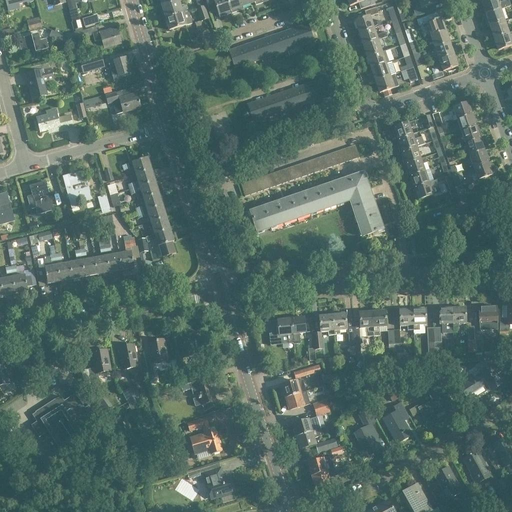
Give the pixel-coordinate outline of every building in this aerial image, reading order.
[(5,0),(7,6),(9,13),(20,10),(18,4),(26,1),(27,3),(33,1),(32,0),(5,0)] [(76,9),(73,0),(66,0),(69,11),(76,9)] [(216,9),(219,18),(227,15),(226,13),(230,11),(226,0),(214,0),(213,0),(205,0),(209,12),(216,9)] [(226,0),(230,11),(231,14),(239,11),(238,8),(242,7),(239,0),(226,0)] [(347,0),(349,6),(358,3),(360,10),(375,5),(373,0),(347,0)] [(412,0),(416,10),(413,11),(415,17),(426,13),(424,7),(436,3),(434,0),(412,0)] [(481,3),(485,14),(485,15),(500,10),(511,6),(509,0),(497,4),(496,0),(488,0),(482,2),(481,3)] [(161,6),(165,18),(182,13),(187,11),(186,6),(180,8),(178,1),(161,6)] [(402,5),(396,7),(399,16),(405,14),(402,5)] [(203,6),(197,8),(198,8),(197,9),(201,21),(208,19),(203,6)] [(376,7),(364,11),(366,17),(354,21),(359,34),(373,29),(382,26),(380,21),(371,24),(369,17),(378,14),(376,7)] [(76,9),(69,11),(72,22),(79,20),(76,9)] [(390,19),(396,17),(393,9),(387,11),(390,19)] [(485,15),(485,14),(482,15),(482,16),(483,16),(485,23),(488,22),(489,27),(504,22),(506,21),(504,14),(501,15),(500,10),(485,15)] [(188,11),(187,11),(182,13),(165,18),(169,31),(192,24),(188,11)] [(96,15),(83,19),(85,27),(99,23),(96,15)] [(430,36),(445,31),(441,19),(429,23),(427,17),(416,21),(418,26),(426,23),(430,36)] [(39,18),(35,19),(26,21),(29,31),(42,28),(39,18)] [(82,28),(80,20),(79,20),(72,22),(71,22),(73,30),(82,28)] [(397,21),(391,23),(394,31),(400,29),(397,21)] [(489,27),(493,39),(508,34),(504,22),(489,27)] [(299,46),(313,41),(307,25),(294,29),(299,46)] [(95,42),(102,40),(104,48),(121,43),(117,29),(109,32),(108,30),(97,33),(95,27),(65,36),(68,43),(93,36),(95,42)] [(299,46),(294,29),(281,34),(286,50),(299,46)] [(359,34),(363,45),(377,40),(387,37),(385,33),(376,36),(373,29),(359,34)] [(67,44),(65,36),(51,31),(49,37),(67,44)] [(445,31),(430,36),(434,48),(449,43),(445,31)] [(404,41),(401,32),(395,34),(398,43),(404,41)] [(411,33),(406,35),(408,43),(414,41),(411,33)] [(48,49),(46,43),(41,44),(38,34),(18,39),(21,53),(35,50),(36,53),(48,49)] [(281,34),(268,38),(274,55),(286,50),(281,34)] [(511,46),(508,34),(493,39),(497,51),(511,46)] [(274,55),(268,38),(255,43),(261,59),(274,55)] [(363,45),(367,57),(381,53),(377,40),(363,45)] [(261,59),(255,43),(242,47),(248,64),(261,59)] [(434,48),(438,60),(453,55),(449,43),(434,48)] [(408,52),(405,45),(399,47),(402,54),(408,52)] [(415,45),(410,47),(413,55),(418,53),(415,45)] [(248,64),(242,47),(229,52),(234,68),(248,64)] [(367,57),(371,69),(389,63),(385,51),(381,53),(367,57)] [(453,55),(438,60),(443,72),(457,67),(453,55)] [(412,64),(409,56),(403,58),(406,66),(412,64)] [(414,59),(417,67),(422,65),(420,57),(414,59)] [(83,74),(104,68),(101,58),(80,64),(83,74)] [(130,73),(125,58),(121,59),(121,58),(108,61),(110,68),(115,66),(116,70),(111,71),(114,80),(119,79),(119,76),(130,73)] [(31,68),(32,73),(26,75),(27,82),(29,81),(34,99),(46,96),(44,84),(54,82),(51,69),(55,68),(54,62),(31,68)] [(375,81),(394,75),(395,74),(391,62),(389,63),(371,69),(375,81)] [(424,64),(422,65),(417,67),(421,78),(428,76),(424,64)] [(413,68),(407,70),(405,71),(409,83),(417,80),(413,68)] [(394,75),(375,81),(379,93),(398,87),(398,86),(394,75)] [(446,85),(462,81),(460,75),(444,79),(446,85)] [(325,78),(312,83),(318,100),(331,95),(325,78)] [(318,100),(312,83),(299,87),(305,104),(318,100)] [(305,104),(299,87),(286,92),(292,109),(305,104)] [(292,109),(286,92),(273,96),(279,113),(292,109)] [(112,104),(118,102),(118,100),(116,93),(105,95),(107,105),(112,104)] [(132,110),(132,112),(140,110),(136,95),(118,100),(118,102),(112,104),(115,115),(132,110)] [(260,101),(266,118),(279,113),(273,96),(260,101)] [(266,118),(260,101),(247,105),(253,122),(266,118)] [(454,121),(457,120),(472,115),(470,109),(471,109),(469,103),(452,108),(455,116),(452,117),(454,121)] [(40,132),(48,130),(49,133),(74,127),(71,116),(58,119),(55,110),(47,112),(48,116),(37,119),(38,123),(37,123),(36,124),(37,128),(38,129),(39,129),(40,132)] [(78,113),(79,120),(86,118),(84,111),(78,113)] [(432,115),(436,127),(440,126),(442,125),(438,113),(432,115)] [(457,120),(461,132),(476,127),(474,121),(475,121),(473,115),(472,116),(472,115),(457,120)] [(427,130),(433,128),(429,117),(423,119),(427,130)] [(414,122),(408,124),(393,129),(395,135),(394,135),(395,141),(397,140),(397,141),(412,136),(410,129),(416,127),(414,122)] [(461,132),(465,144),(480,139),(478,133),(479,133),(478,127),(476,128),(476,127),(461,132)] [(401,153),(421,146),(424,145),(418,133),(412,136),(397,141),(399,147),(398,148),(399,153),(401,152),(401,153)] [(465,144),(469,156),(484,151),(482,145),(483,144),(482,139),(480,140),(480,139),(465,144)] [(348,148),(352,160),(358,158),(354,145),(348,148)] [(421,146),(401,153),(403,159),(402,160),(404,165),(405,164),(405,165),(420,160),(418,153),(423,151),(421,146)] [(352,160),(348,148),(341,150),(346,162),(352,160)] [(346,162),(341,150),(335,152),(339,164),(346,162)] [(469,156),(473,168),(488,163),(486,157),(488,157),(486,151),(484,152),(484,151),(469,156)] [(339,164),(335,152),(329,154),(333,166),(339,164)] [(333,166),(329,154),(322,156),(327,169),(333,166)] [(316,158),(320,171),(327,169),(322,156),(316,158)] [(132,163),(135,175),(151,170),(147,158),(132,163)] [(310,161),(314,173),(320,171),(316,158),(310,161)] [(425,158),(420,160),(405,165),(407,171),(406,172),(408,177),(409,177),(424,172),(422,165),(426,163),(425,158)] [(304,163),(308,175),(314,173),(310,161),(304,163)] [(297,165),(301,177),(308,175),(304,163),(297,165)] [(488,163),(473,168),(475,175),(472,177),(473,182),(492,175),(490,169),(492,168),(490,163),(488,163)] [(291,167),(295,179),(301,177),(297,165),(291,167)] [(285,169),(289,182),(295,179),(291,167),(285,169)] [(107,182),(113,181),(110,169),(103,171),(107,182)] [(278,171),(282,184),(289,182),(285,169),(278,171)] [(135,175),(139,187),(155,182),(151,170),(135,175)] [(79,208),(78,203),(92,199),(84,171),(62,177),(71,210),(79,208)] [(272,174),(276,186),(282,184),(278,171),(272,174)] [(383,229),(363,172),(249,211),(257,233),(349,201),(361,237),(383,229)] [(424,172),(409,177),(411,183),(410,183),(412,189),(413,188),(428,183),(424,172)] [(276,186),(272,174),(266,176),(270,188),(276,186)] [(457,174),(452,175),(452,176),(451,176),(455,188),(461,186),(459,182),(457,174)] [(263,190),(270,188),(266,176),(259,178),(263,190)] [(455,188),(451,176),(445,178),(449,190),(455,188)] [(257,192),(263,190),(259,178),(253,180),(257,192)] [(247,182),(251,194),(257,192),(253,180),(247,182)] [(428,183),(413,188),(415,195),(414,195),(416,201),(440,193),(436,181),(428,183)] [(29,187),(32,196),(27,197),(31,210),(35,208),(37,215),(53,210),(45,182),(29,187)] [(138,201),(143,199),(158,194),(155,182),(139,187),(141,191),(137,192),(137,193),(135,194),(138,201)] [(251,194),(247,182),(240,184),(244,197),(251,194)] [(143,199),(147,211),(162,206),(158,194),(143,199)] [(0,225),(14,221),(10,209),(9,209),(8,204),(9,204),(7,196),(0,197),(0,225)] [(106,196),(98,198),(102,214),(111,212),(106,196)] [(166,218),(162,206),(147,211),(151,223),(166,218)] [(61,221),(68,219),(64,207),(58,209),(61,221)] [(83,227),(81,217),(71,220),(73,230),(83,227)] [(170,230),(166,218),(151,223),(153,229),(150,230),(149,229),(136,233),(138,240),(145,238),(170,230)] [(174,242),(170,230),(145,238),(147,243),(156,240),(158,247),(160,247),(164,257),(161,258),(162,259),(175,254),(172,243),(174,242)] [(52,240),(50,232),(29,237),(31,245),(52,240)] [(131,233),(120,237),(122,242),(133,238),(131,233)] [(146,239),(138,240),(140,253),(148,252),(146,239)] [(125,249),(135,247),(134,241),(123,243),(125,249)] [(118,255),(121,271),(134,268),(131,252),(118,255)] [(106,257),(109,273),(121,271),(118,255),(106,257)] [(94,259),(97,275),(109,273),(106,257),(94,259)] [(82,261),(85,277),(97,275),(94,259),(82,261)] [(82,261),(69,263),(72,279),(85,277),(82,261)] [(72,279),(69,263),(57,266),(60,282),(72,279)] [(60,282),(57,266),(45,268),(47,284),(60,282)] [(12,278),(15,294),(27,291),(24,276),(12,278)] [(15,294),(12,278),(0,280),(3,296),(15,294)] [(511,306),(508,307),(508,320),(500,320),(499,334),(508,334),(508,327),(511,326),(511,306)] [(487,323),(497,323),(496,307),(478,308),(479,326),(487,325),(487,323)] [(425,310),(424,310),(424,308),(418,308),(418,310),(412,310),(413,331),(413,335),(418,335),(418,332),(424,332),(424,326),(426,326),(425,310)] [(465,308),(452,309),(452,329),(458,329),(458,325),(466,325),(465,308)] [(407,331),(413,331),(412,310),(406,310),(406,309),(400,309),(400,310),(399,310),(399,327),(407,326),(407,331)] [(452,329),(452,309),(439,309),(439,325),(442,325),(442,334),(453,333),(452,329)] [(372,312),(374,337),(380,336),(379,328),(387,327),(386,311),(384,311),(384,310),(378,310),(378,312),(372,312)] [(361,313),(359,314),(360,329),(367,329),(367,337),(374,337),(372,312),(366,313),(366,311),(361,312),(361,313)] [(340,331),(347,330),(345,314),(344,314),(344,313),(338,313),(338,315),(332,315),(334,336),(340,335),(340,331)] [(334,336),(332,315),(326,316),(326,314),(321,315),(321,316),(319,317),(320,333),(328,332),(328,336),(334,336)] [(291,320),(294,343),(294,345),(300,344),(299,339),(305,338),(305,333),(306,333),(304,318),(291,320)] [(349,331),(358,330),(357,319),(348,320),(349,331)] [(281,336),(287,335),(288,344),(294,343),(291,320),(270,322),(272,337),(270,337),(271,346),(282,345),(281,336)] [(314,349),(322,349),(321,343),(319,343),(318,333),(313,333),(314,348),(314,349)] [(178,369),(184,368),(182,359),(196,356),(196,355),(200,355),(197,336),(193,337),(192,335),(178,338),(181,352),(175,353),(178,369)] [(147,368),(148,375),(149,379),(155,378),(152,364),(167,362),(163,340),(148,343),(151,358),(145,359),(147,368)] [(131,371),(131,369),(138,368),(134,346),(119,349),(122,371),(124,370),(125,372),(126,373),(131,372),(131,371)] [(97,351),(97,352),(91,353),(94,369),(88,370),(91,386),(99,385),(97,374),(110,372),(107,351),(105,351),(104,349),(103,348),(98,349),(97,351)] [(471,375),(463,380),(458,383),(466,397),(487,384),(491,391),(505,383),(503,379),(508,376),(497,358),(483,359),(489,367),(479,373),(480,374),(473,379),(471,375)] [(7,367),(5,359),(0,359),(0,386),(13,384),(10,366),(7,367)] [(335,363),(327,364),(328,372),(336,371),(335,363)] [(432,370),(438,382),(447,377),(440,365),(432,370)] [(319,366),(314,367),(294,373),(296,380),(321,372),(319,366)] [(284,399),(300,394),(297,381),(282,386),(284,392),(282,392),(284,399)] [(214,407),(213,402),(216,401),(210,384),(196,388),(194,383),(181,387),(182,393),(191,390),(193,398),(199,396),(199,398),(193,400),(195,407),(202,405),(205,412),(214,407)] [(430,391),(435,400),(419,409),(429,428),(457,413),(441,385),(430,391)] [(137,403),(130,389),(123,393),(130,407),(137,403)] [(310,405),(306,392),(300,394),(284,399),(286,405),(287,404),(289,411),(310,405)] [(393,403),(398,400),(394,392),(388,395),(393,403)] [(32,415),(36,422),(30,426),(38,437),(44,434),(47,439),(51,437),(57,447),(79,433),(77,431),(96,419),(91,411),(87,413),(75,394),(64,401),(61,396),(32,415)] [(312,405),(314,411),(328,407),(326,401),(312,405)] [(382,417),(375,404),(372,406),(374,408),(370,410),(376,421),(382,417)] [(394,408),(397,413),(384,421),(397,444),(411,436),(403,422),(408,419),(400,405),(394,408)] [(328,407),(314,411),(316,417),(330,413),(328,407)] [(358,416),(365,429),(354,435),(364,453),(366,452),(369,459),(383,452),(374,434),(375,433),(369,424),(375,421),(370,410),(358,416)] [(206,419),(192,423),(187,425),(189,433),(202,428),(205,437),(190,442),(195,458),(210,453),(211,455),(221,452),(215,431),(210,433),(206,419)] [(295,437),(312,432),(308,420),(293,425),(295,431),(294,431),(295,437)] [(317,431),(312,432),(295,437),(297,444),(299,443),(301,449),(315,445),(316,445),(314,438),(326,435),(324,429),(317,431)] [(318,454),(337,448),(335,439),(316,445),(315,445),(318,454)] [(511,449),(511,450),(505,439),(493,446),(505,467),(511,463),(511,464),(511,449)] [(173,446),(162,449),(164,454),(174,450),(173,446)] [(341,448),(331,451),(333,458),(343,455),(341,448)] [(476,485),(491,477),(478,452),(463,460),(472,476),(471,477),(476,485)] [(326,472),(332,470),(338,469),(339,468),(341,468),(340,465),(338,466),(337,463),(325,466),(323,460),(309,464),(310,470),(308,471),(310,476),(312,476),(326,472)] [(354,466),(345,468),(344,468),(347,478),(359,475),(356,465),(354,466)] [(221,468),(211,471),(210,467),(188,473),(190,480),(203,477),(206,486),(207,486),(211,501),(236,494),(230,476),(224,478),(221,468)] [(443,503),(461,493),(448,469),(434,476),(443,493),(439,495),(443,503)] [(326,472),(312,476),(314,483),(312,483),(314,488),(316,487),(316,489),(330,484),(326,472)] [(494,486),(505,503),(511,498),(511,496),(502,481),(494,486)] [(431,511),(417,486),(402,495),(411,511),(431,511)] [(479,511),(473,499),(466,503),(470,511),(479,511)] [(393,511),(388,502),(369,511),(393,511)]
